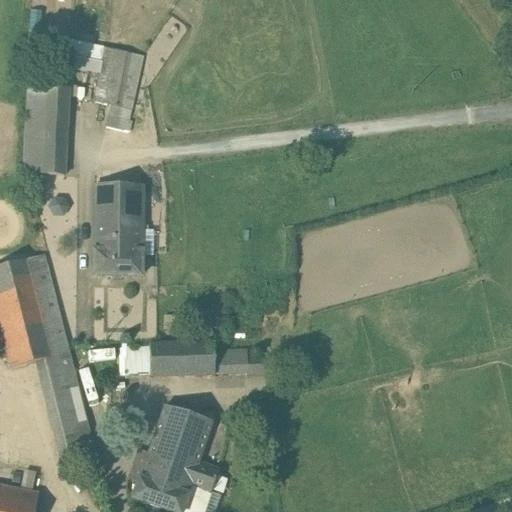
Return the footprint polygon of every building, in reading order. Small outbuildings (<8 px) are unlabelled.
[(102,64),(105,50),(88,45),(84,60),(102,64)] [(94,104),(110,108),(130,112),(142,58),(105,50),(102,64),(94,104)] [(68,90),(29,88),(24,174),(63,178),(68,90)] [(128,123),(130,112),(110,108),(106,129),(128,134),(130,123),(128,123)] [(93,187),(93,253),(140,254),(140,187),(93,187)] [(140,279),(140,254),(93,253),(93,277),(140,279)] [(43,257),(0,268),(0,329),(5,351),(10,370),(36,364),(61,462),(93,453),(43,257)] [(213,343),(149,345),(150,362),(151,376),(214,375),(213,352),(213,343)] [(246,351),(213,352),(214,375),(247,374),(246,356),(246,351)] [(269,355),(246,356),(247,374),(269,373),(269,355)] [(151,376),(150,362),(116,363),(117,377),(151,376)] [(165,406),(150,447),(199,465),(213,423),(165,406)] [(150,447),(139,479),(187,496),(191,486),(199,465),(150,447)] [(199,465),(191,486),(212,493),(220,472),(199,465)] [(181,511),(188,496),(187,496),(139,479),(131,499),(166,511),(181,511)] [(214,511),(220,497),(212,493),(191,486),(187,496),(188,496),(181,511),(214,511)] [(0,511),(33,511),(37,496),(0,487),(0,511)]
